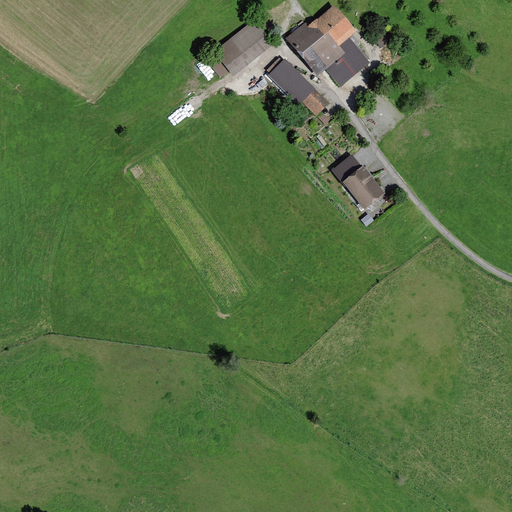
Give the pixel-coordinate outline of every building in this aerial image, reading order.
[(287,40),(309,65),(317,59),(324,67),(325,66),(341,86),(368,64),(344,36),(350,31),(336,13),(320,26),(317,22),(310,28),(307,24),(287,40)] [(254,22),(215,53),(229,71),(268,40),(254,22)] [(282,85),(284,83),(290,89),(300,78),(285,59),(273,69),(281,79),(279,81),(282,85)] [(286,92),(298,104),(302,100),(313,90),(300,78),(290,89),(286,92)] [(316,115),(327,104),(313,90),(302,100),(316,115)] [(381,194),(363,172),(347,184),(365,206),(381,194)]
